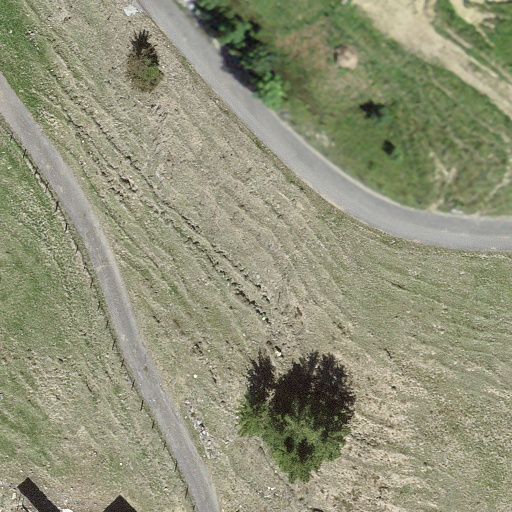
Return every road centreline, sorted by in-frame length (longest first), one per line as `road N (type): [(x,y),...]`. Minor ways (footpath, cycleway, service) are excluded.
road 1 (track): [(206,511),(171,410),(100,259),(0,96)]
road 2 (track): [(165,0),(409,242),(511,240)]
road 3 (track): [(511,105),(381,0)]
